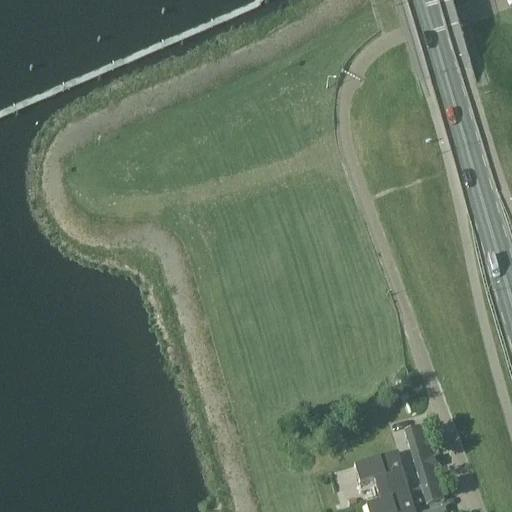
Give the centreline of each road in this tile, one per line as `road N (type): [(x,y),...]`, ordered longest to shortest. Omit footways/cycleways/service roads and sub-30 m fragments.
road 1 (unclassified): [(477,511),(345,146),(351,75)]
road 2 (primary): [(511,303),(422,0)]
